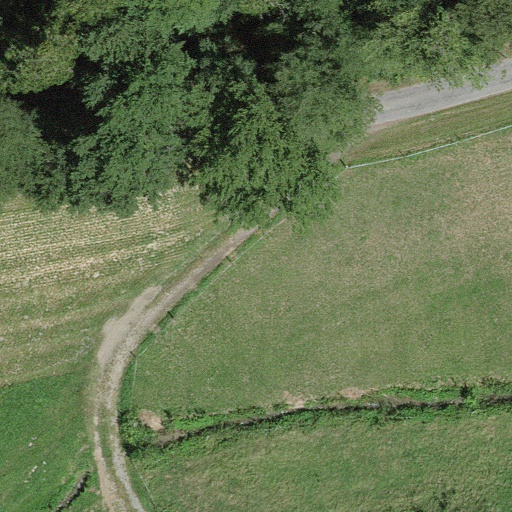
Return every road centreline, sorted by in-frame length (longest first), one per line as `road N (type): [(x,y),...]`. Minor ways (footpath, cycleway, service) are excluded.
road 1 (track): [(0,174),(367,108),(511,73)]
road 2 (track): [(367,108),(123,342),(111,363),(105,415),(128,511)]
